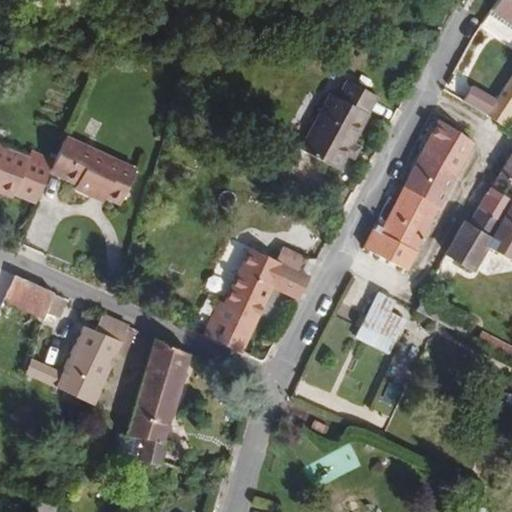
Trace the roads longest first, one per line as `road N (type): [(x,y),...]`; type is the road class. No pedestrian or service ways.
road 1 (residential): [(283,374),(462,10)]
road 2 (track): [(339,259),(406,283),(493,142),(423,89)]
road 3 (residential): [(0,255),(283,374)]
road 4 (residential): [(237,511),(283,374)]
